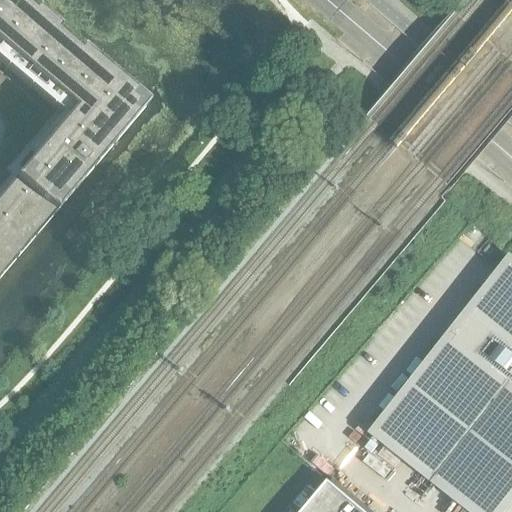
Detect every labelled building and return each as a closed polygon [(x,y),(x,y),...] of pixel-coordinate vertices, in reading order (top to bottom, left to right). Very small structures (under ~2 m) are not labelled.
[(0,0),(0,48),(61,100),(74,111),(54,135),(44,146),(0,198),(0,278),(147,106),(22,0),(0,0)] [(490,258),(495,251),(490,247),(489,246),(484,253),(490,258)] [(511,265),(511,264),(421,377),(511,448),(511,265)] [(500,511),(511,497),(511,448),(421,377),(376,435),(474,511),(500,511)] [(361,511),(333,488),(327,483),(302,511),(361,511)]
